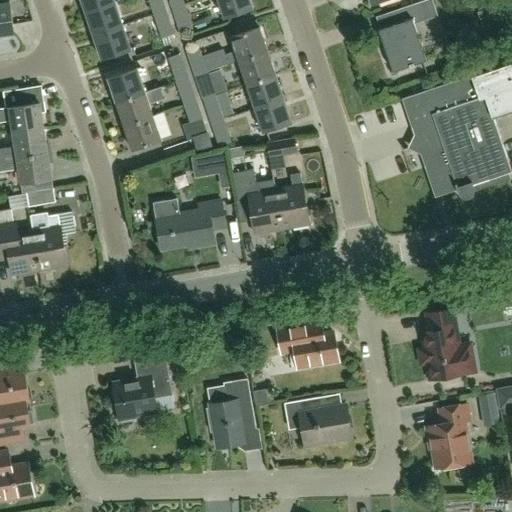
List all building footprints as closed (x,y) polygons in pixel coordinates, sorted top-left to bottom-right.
[(81,0),(86,11),(115,1),(114,0),(81,0)] [(149,0),(154,14),(166,9),(163,0),(149,0)] [(250,0),(217,0),(223,17),(253,7),(250,0)] [(414,24),(438,16),(433,0),(424,0),(399,9),(403,21),(378,30),(392,71),(426,60),(414,24)] [(115,1),(86,11),(94,34),(123,24),(115,1)] [(0,3),(0,35),(13,33),(8,2),(0,3)] [(185,3),(172,8),(180,32),(193,28),(185,3)] [(166,9),(154,14),(162,38),(175,34),(166,9)] [(123,24),(94,34),(102,58),(131,48),(123,24)] [(227,64),(238,61),(267,50),(259,26),(230,36),(234,50),(224,54),(227,64)] [(195,75),(207,71),(200,47),(187,51),(195,75)] [(246,84),(275,74),(267,50),(238,61),(246,84)] [(176,81),(190,77),(182,53),(169,58),(176,81)] [(511,61),(478,72),(402,98),(410,122),(413,133),(416,141),(420,143),(424,141),(440,187),(455,182),(457,189),(458,192),(459,193),(460,194),(461,195),(463,196),(465,196),(467,196),(468,195),(470,194),(471,193),(472,192),(472,191),(473,191),(473,190),(473,189),(473,188),(473,187),(473,186),(472,185),(508,172),(511,171),(511,169),(511,170),(493,116),(511,109),(511,61)] [(117,101),(146,91),(137,66),(108,76),(117,101)] [(203,98),(225,91),(227,90),(220,69),(208,73),(207,71),(195,75),(203,98)] [(254,107),(283,97),(275,74),(246,84),(254,107)] [(184,105),(198,100),(190,77),(176,81),(184,105)] [(146,91),(117,101),(125,124),(154,115),(150,103),(167,97),(163,86),(146,91)] [(233,114),(230,107),(225,91),(203,98),(211,122),(223,118),(233,114)] [(292,121),(283,97),(254,107),(262,131),(292,121)] [(208,132),(198,100),(184,105),(190,123),(184,125),(188,139),(195,137),(194,136),(208,132)] [(40,102),(8,107),(0,108),(0,122),(11,121),(13,133),(44,128),(40,102)] [(133,148),(162,138),(154,115),(125,124),(133,148)] [(231,142),(223,118),(211,122),(219,146),(231,142)] [(44,128),(13,133),(15,146),(0,148),(0,160),(48,152),(44,128)] [(194,136),(195,137),(199,150),(213,146),(208,132),(194,136)] [(271,157),(296,152),(294,138),(268,143),(271,157)] [(52,178),(48,152),(0,160),(0,171),(18,168),(21,183),(52,178)] [(254,168),(233,172),(238,199),(249,198),(254,232),(282,228),(276,189),(274,179),(257,182),(254,168)] [(292,186),(276,189),(282,228),(308,223),(301,172),(290,174),(292,186)] [(56,203),(54,188),(27,193),(29,207),(56,203)] [(177,198),(153,202),(161,248),(189,243),(189,247),(215,242),(212,228),(226,226),(222,200),(198,204),(199,209),(180,213),(177,198)] [(16,235),(12,210),(0,212),(0,258),(10,257),(13,275),(40,270),(33,232),(16,235)] [(33,232),(40,270),(67,265),(64,244),(68,243),(66,234),(76,232),(72,212),(48,216),(51,229),(33,232)] [(422,332),(424,348),(418,349),(421,363),(427,362),(430,379),(463,373),(463,369),(468,368),(465,348),(459,349),(452,309),(426,313),(429,331),(422,332)] [(297,367),(338,360),(333,331),(323,333),(321,321),(277,328),(281,353),(294,350),(297,367)] [(155,398),(172,395),(165,355),(134,361),(137,378),(112,382),(119,423),(135,420),(135,417),(157,413),(155,398)] [(0,403),(28,398),(23,373),(16,374),(13,360),(0,362),(0,403)] [(209,404),(210,407),(206,408),(210,432),(214,431),(217,447),(244,443),(242,431),(255,429),(247,379),(223,383),(226,401),(209,404)] [(511,387),(498,390),(503,415),(511,413),(511,387)] [(482,425),(497,422),(493,392),(477,394),(482,425)] [(345,405),(342,405),(324,408),(322,396),(284,403),(286,416),(299,414),(304,444),(351,436),(345,405)] [(0,443),(24,439),(22,426),(34,424),(31,411),(27,412),(25,400),(28,399),(28,398),(0,403),(0,443)] [(436,467),(470,461),(463,421),(469,420),(466,403),(439,408),(442,424),(426,426),(427,435),(430,434),(436,467)] [(0,500),(33,495),(27,463),(7,467),(4,451),(0,451),(0,500)]
